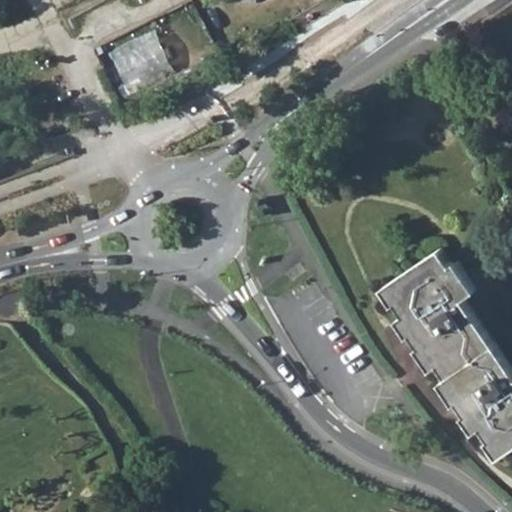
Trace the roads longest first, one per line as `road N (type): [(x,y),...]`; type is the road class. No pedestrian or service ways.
road 1 (residential): [(208,255),(332,424),(377,456),(442,480),(484,511)]
road 2 (secondary): [(446,0),(298,106),(214,189)]
road 3 (residential): [(71,47),(155,185)]
road 4 (secondary): [(0,268),(142,236)]
